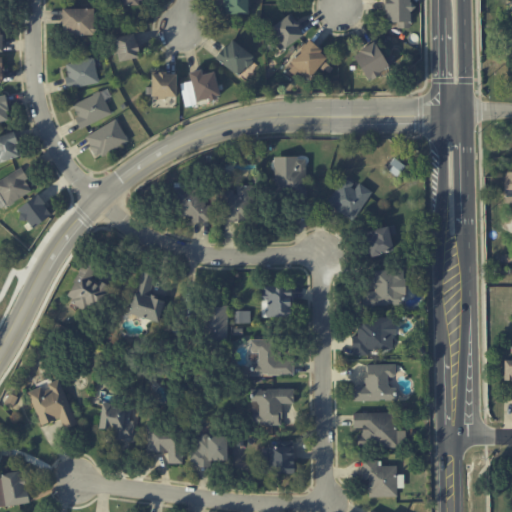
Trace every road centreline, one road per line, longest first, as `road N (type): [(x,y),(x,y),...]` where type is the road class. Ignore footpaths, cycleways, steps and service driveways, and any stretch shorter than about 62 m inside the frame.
road 1 (residential): [(78,481),(327,505),(323,255),(190,253),(95,202),(41,115),(34,0),(341,7)]
road 2 (secondary): [(456,511),(447,0)]
road 3 (tertiary): [(95,202),(158,154),(219,128),(294,115),(450,108)]
road 4 (tertiary): [(0,356),(54,253),(95,202)]
